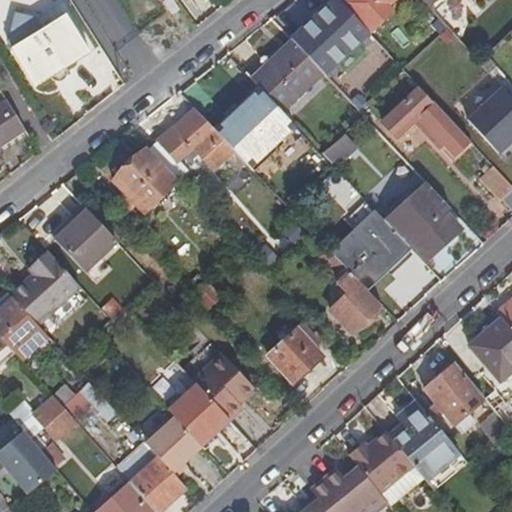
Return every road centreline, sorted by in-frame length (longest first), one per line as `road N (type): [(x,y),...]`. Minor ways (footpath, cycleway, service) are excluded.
road 1 (residential): [(511,253),(221,511)]
road 2 (residential): [(0,203),(255,0)]
